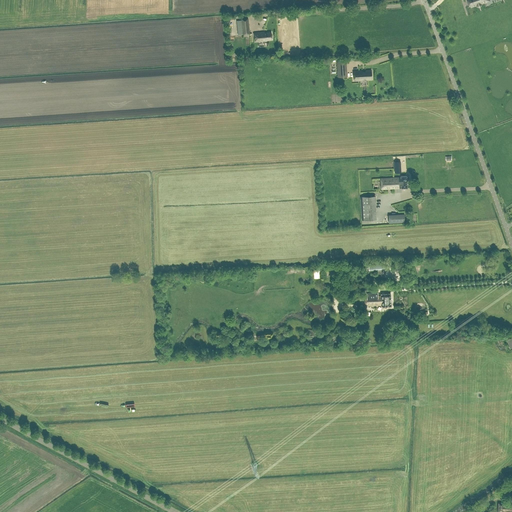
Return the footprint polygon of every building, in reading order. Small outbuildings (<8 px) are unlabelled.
[(242,35),(250,34),(248,18),(241,19),(242,35)] [(264,33),(264,32),(254,33),(255,42),(267,40),(272,40),(271,32),(264,33)] [(346,77),(345,62),(337,63),(338,77),(346,77)] [(361,71),(354,71),(354,80),(362,80),(361,80),(361,79),(366,78),(366,80),(372,79),(371,70),(366,70),(366,72),(361,72),(361,71)] [(381,189),(399,188),(399,187),(401,187),(401,188),(407,188),(406,176),(401,176),(401,178),(399,178),(398,177),(380,178),(381,189)] [(362,220),(374,219),(373,196),(361,197),(362,220)] [(400,222),(400,214),(388,215),(389,223),(400,222)] [(368,264),(367,264),(368,269),(369,269),(369,271),(384,269),(383,262),(368,263),(368,264)] [(390,293),(381,294),(381,296),(373,296),(367,297),(368,306),(381,305),(381,307),(391,306),(390,293)] [(511,511),(511,504),(506,504),(506,505),(503,504),(504,503),(498,503),(498,511),(503,511),(511,511)]
